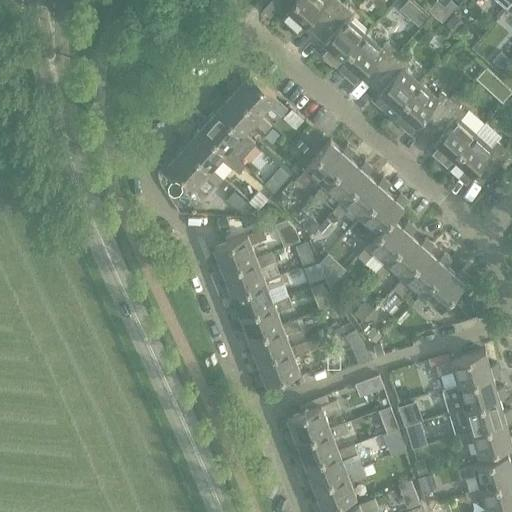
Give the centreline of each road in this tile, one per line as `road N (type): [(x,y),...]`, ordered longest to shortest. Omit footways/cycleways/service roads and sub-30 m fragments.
road 1 (tertiary): [(42,0),(83,202),(220,511)]
road 2 (residential): [(250,34),(140,165),(187,240),(247,388),(267,410)]
road 3 (residential): [(492,239),(250,34)]
road 4 (residential): [(267,410),(384,360),(511,323)]
